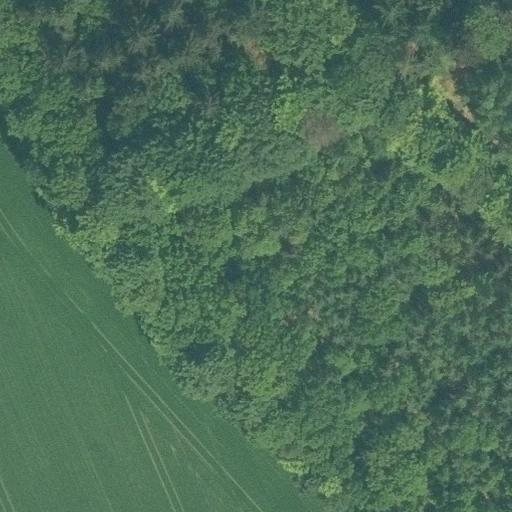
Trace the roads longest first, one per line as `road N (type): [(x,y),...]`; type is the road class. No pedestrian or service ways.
road 1 (track): [(511,21),(410,66),(337,0)]
road 2 (track): [(511,161),(410,66)]
